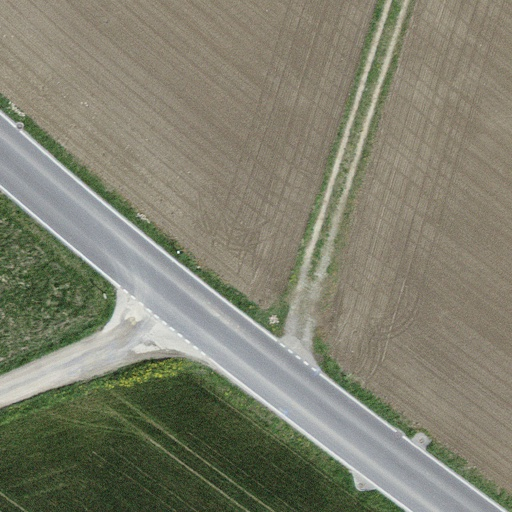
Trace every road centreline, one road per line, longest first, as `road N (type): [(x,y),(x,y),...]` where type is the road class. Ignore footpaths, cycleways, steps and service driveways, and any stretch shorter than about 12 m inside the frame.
road 1 (secondary): [(0,157),(163,309),(444,511)]
road 2 (track): [(0,384),(163,309)]
